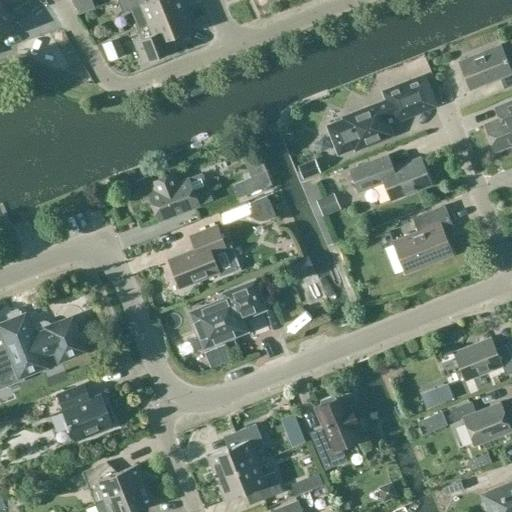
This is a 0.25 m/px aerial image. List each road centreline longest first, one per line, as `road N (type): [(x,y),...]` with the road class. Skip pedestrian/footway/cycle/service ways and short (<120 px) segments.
road 1 (residential): [(178,395),(164,382),(111,262),(71,255),(0,282)]
road 2 (residential): [(58,0),(111,85),(137,88),(232,52)]
road 3 (residential): [(340,348),(203,399),(178,395)]
road 4 (residential): [(511,260),(448,105)]
road 5 (residential): [(511,285),(370,335)]
road 6 (residential): [(232,52),(358,0)]
road 7 (residential): [(195,511),(165,441),(165,418),(178,395)]
